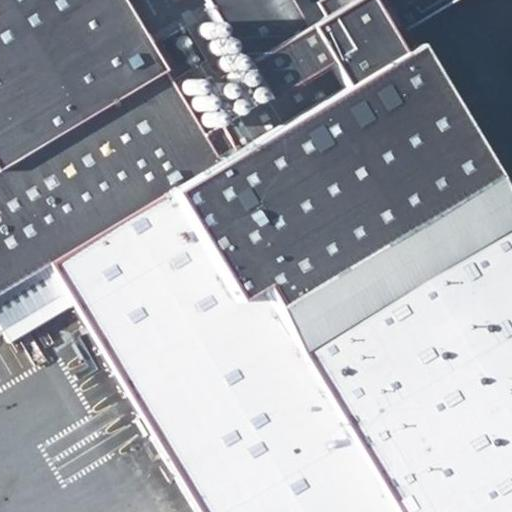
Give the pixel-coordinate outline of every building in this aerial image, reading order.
[(0,0),(0,300),(47,273),(189,511),(511,511),(511,223),(402,39),(378,0),(361,0),(400,64),(236,161),(221,137),(203,147),(115,0),(0,0)] [(265,109),(326,73),(315,54),(305,37),(282,0),(230,0),(208,13),(265,109)] [(322,27),(332,43),(315,54),(326,73),(265,109),(221,137),(236,161),(400,64),(361,0),(336,0),(314,13),(322,27)] [(378,0),(402,39),(469,0),(378,0)] [(322,27),(305,37),(315,54),(332,43),(322,27)]
